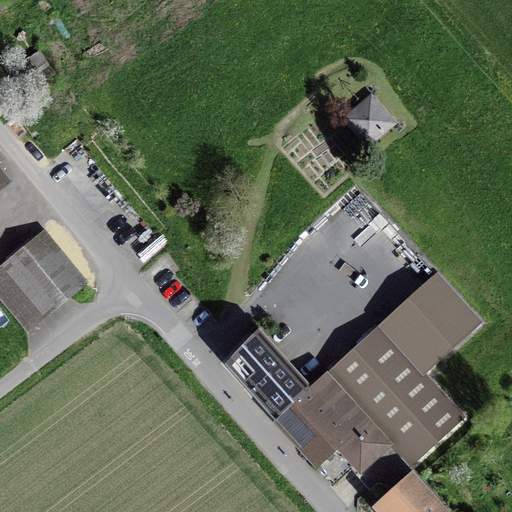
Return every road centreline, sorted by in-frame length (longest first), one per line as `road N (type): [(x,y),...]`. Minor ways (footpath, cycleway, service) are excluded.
road 1 (residential): [(140,285),(333,511)]
road 2 (residential): [(0,115),(140,285)]
road 3 (unclassified): [(0,391),(140,285)]
